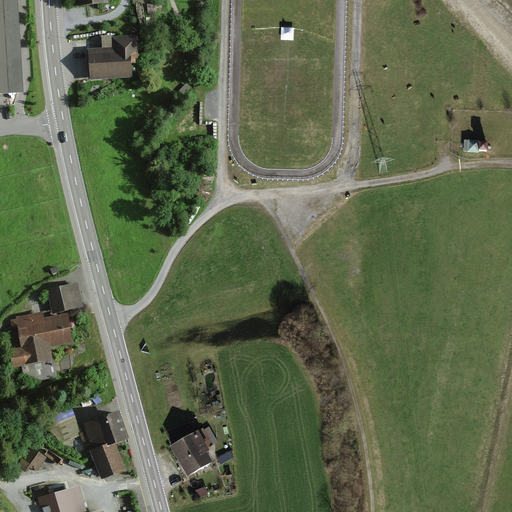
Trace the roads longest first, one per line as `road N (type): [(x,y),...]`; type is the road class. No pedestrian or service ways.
road 1 (secondary): [(49,0),(78,191),(162,511)]
road 2 (track): [(265,194),(335,335),(364,434),(371,511)]
road 3 (track): [(511,163),(221,203)]
road 4 (track): [(221,203),(225,0)]
road 5 (track): [(221,203),(176,245),(151,295),(110,319)]
road 6 (unknown): [(142,487),(5,488)]
